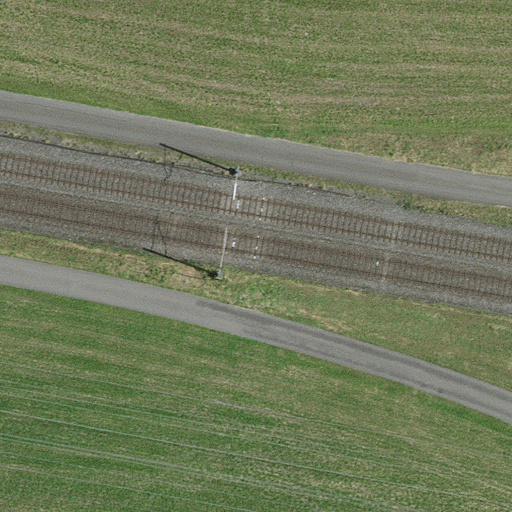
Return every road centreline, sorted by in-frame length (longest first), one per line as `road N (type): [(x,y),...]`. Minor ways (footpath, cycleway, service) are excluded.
road 1 (unclassified): [(0,278),(223,319),(511,410)]
road 2 (unclassified): [(511,196),(0,111)]
